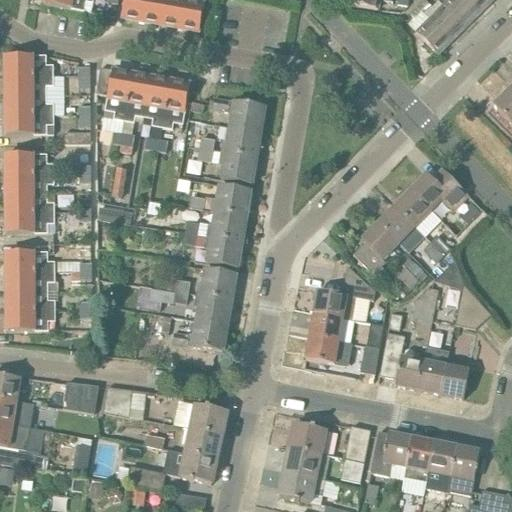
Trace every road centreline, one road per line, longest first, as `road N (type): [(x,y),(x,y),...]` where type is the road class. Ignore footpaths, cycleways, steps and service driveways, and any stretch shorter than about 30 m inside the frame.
road 1 (residential): [(294,246),(278,212),(299,68),(131,37),(86,50),(27,39),(0,24)]
road 2 (residential): [(501,432),(258,392)]
road 3 (residential): [(294,246),(420,113)]
road 4 (residential): [(311,0),(420,113)]
road 5 (residential): [(155,377),(0,362)]
road 6 (residential): [(258,392),(278,279),(294,246)]
road 7 (residential): [(420,113),(511,20)]
road 8 (residential): [(238,511),(258,392)]
